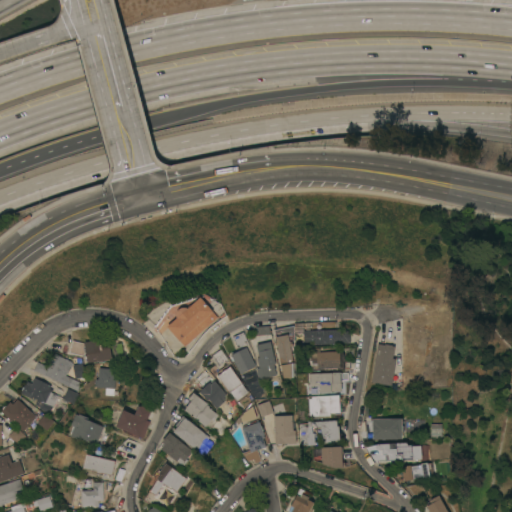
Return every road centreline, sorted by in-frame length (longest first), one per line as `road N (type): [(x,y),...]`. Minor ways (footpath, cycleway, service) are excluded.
road 1 (motorway): [(511,22),(354,16),(277,23),(76,63),(0,92)]
road 2 (motorway): [(0,137),(185,81),(274,66),(511,66)]
road 3 (motorway): [(118,130),(314,88),(511,83)]
road 4 (motorway): [(0,197),(157,148),(318,121)]
road 5 (secondary): [(274,168),(358,169),(511,198)]
road 6 (residential): [(0,380),(57,327),(97,319),(137,332),(174,383)]
road 7 (residential): [(366,322),(246,324),(174,383)]
road 8 (residential): [(406,508),(355,441),(366,322)]
road 9 (motorway): [(318,121),(511,133)]
road 10 (motorway): [(318,121),(511,114)]
road 11 (secondary): [(134,173),(87,0)]
road 12 (secondary): [(0,265),(59,224),(140,196)]
road 13 (residential): [(406,508),(302,473),(268,474)]
road 14 (secondary): [(140,196),(274,168)]
road 15 (residential): [(174,383),(134,487),(135,511)]
road 16 (motorway): [(0,169),(118,130)]
